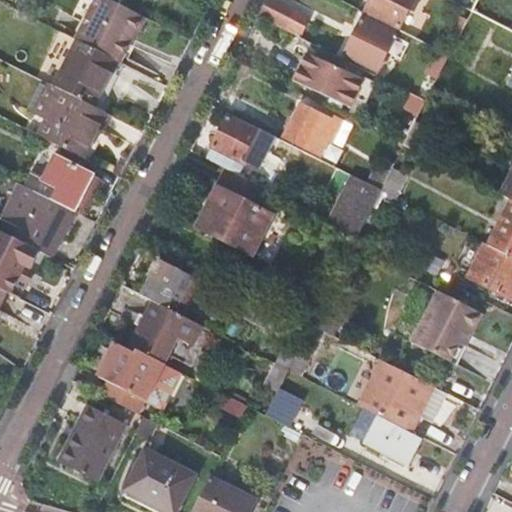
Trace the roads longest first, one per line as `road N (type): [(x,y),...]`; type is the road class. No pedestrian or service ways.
road 1 (residential): [(254,0),(0,477)]
road 2 (residential): [(454,511),(511,401)]
